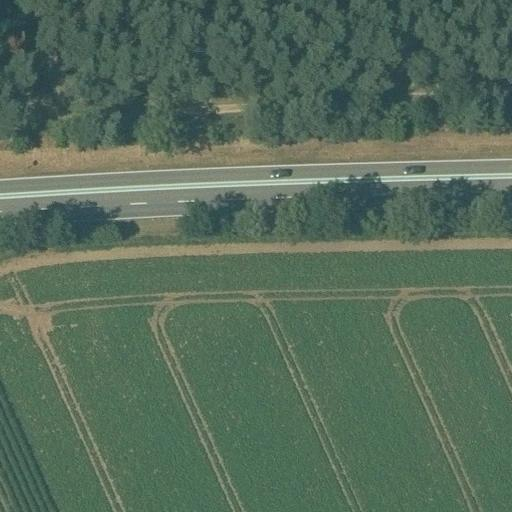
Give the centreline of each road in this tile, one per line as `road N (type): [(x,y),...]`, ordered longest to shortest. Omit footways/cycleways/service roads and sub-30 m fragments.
road 1 (trunk): [(511,166),(0,187)]
road 2 (trunk): [(0,211),(511,192)]
